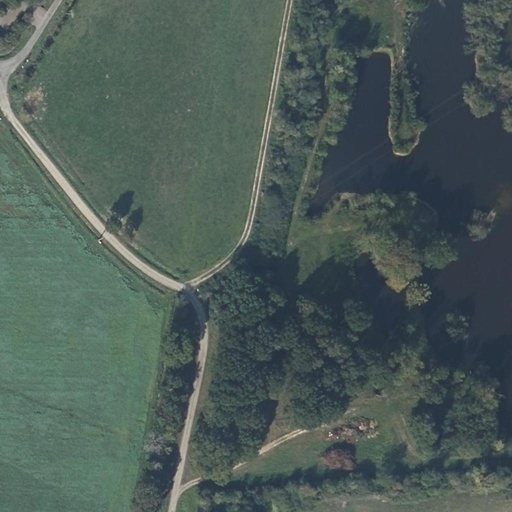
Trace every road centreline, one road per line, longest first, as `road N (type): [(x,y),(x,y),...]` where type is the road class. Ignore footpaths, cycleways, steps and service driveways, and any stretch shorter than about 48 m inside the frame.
road 1 (track): [(289,0),(244,244),(187,293),(205,332),(173,511)]
road 2 (unclassified): [(1,78),(9,116),(79,205),(133,260),(187,293)]
